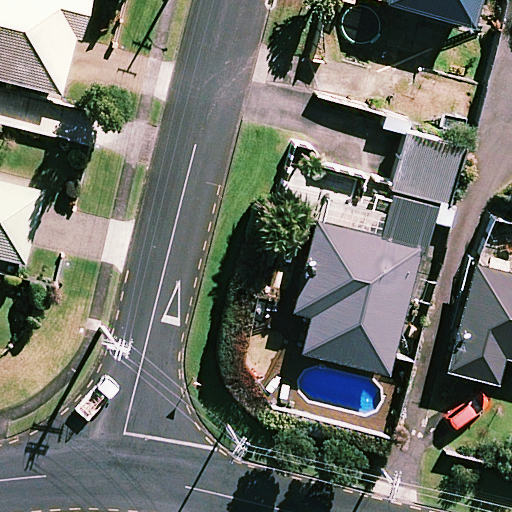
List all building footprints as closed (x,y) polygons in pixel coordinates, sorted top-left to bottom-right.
[(0,0),(0,80),(60,96),(84,0),(0,0)] [(472,0),(384,0),(383,7),(466,28),(472,0)] [(461,148),(406,133),(378,238),(315,221),(291,311),(262,303),(252,340),(384,376),(427,218),(442,221),(461,148)] [(0,259),(22,265),(42,187),(0,176),(0,259)] [(511,278),(473,268),(446,373),(494,385),(500,358),(511,360),(511,278)]
